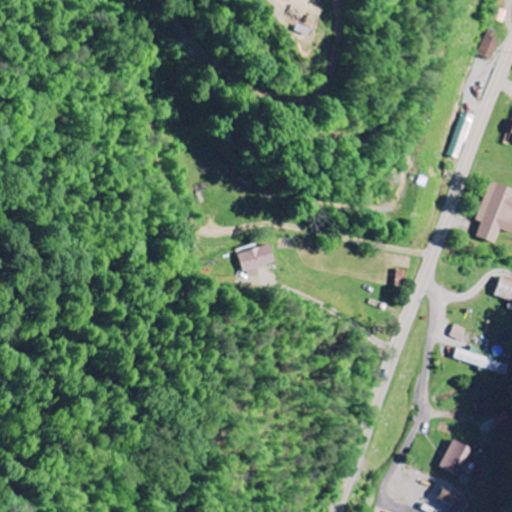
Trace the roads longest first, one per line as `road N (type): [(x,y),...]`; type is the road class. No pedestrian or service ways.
road 1 (secondary): [(511,53),(336,511)]
road 2 (residential): [(430,261),(427,401),(387,488),(390,499),(413,511)]
